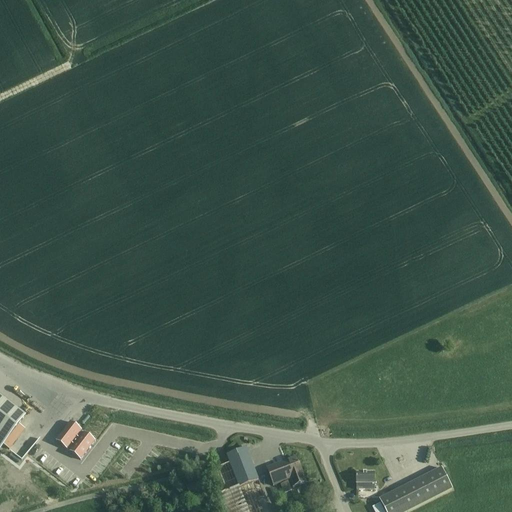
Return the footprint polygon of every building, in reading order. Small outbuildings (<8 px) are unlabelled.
[(0,448),(24,417),(0,398),(0,448)] [(82,431),(71,423),(56,442),(67,450),(82,431)] [(24,430),(18,425),(2,445),(8,450),(24,430)] [(247,511),(269,511),(249,457),(246,450),(227,457),(230,464),(215,470),(228,504),(242,498),(247,511)] [(431,451),(424,456),(432,466),(438,461),(431,451)] [(305,483),(302,475),(303,475),(296,458),(267,470),(273,486),(290,480),(293,488),(305,483)] [(410,511),(453,491),(442,469),(379,501),(384,511),(410,511)] [(357,474),(357,485),(357,489),(366,489),(366,485),(374,485),(374,474),(357,474)] [(157,499),(161,508),(168,505),(165,496),(157,499)]
